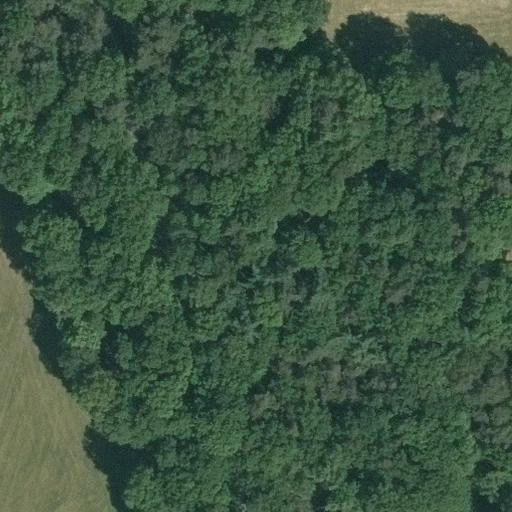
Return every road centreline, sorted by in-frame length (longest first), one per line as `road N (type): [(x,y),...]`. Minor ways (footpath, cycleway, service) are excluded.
road 1 (tertiary): [(250,511),(104,0)]
road 2 (track): [(511,336),(475,328),(359,330),(266,313),(182,272)]
road 3 (track): [(74,201),(182,272)]
